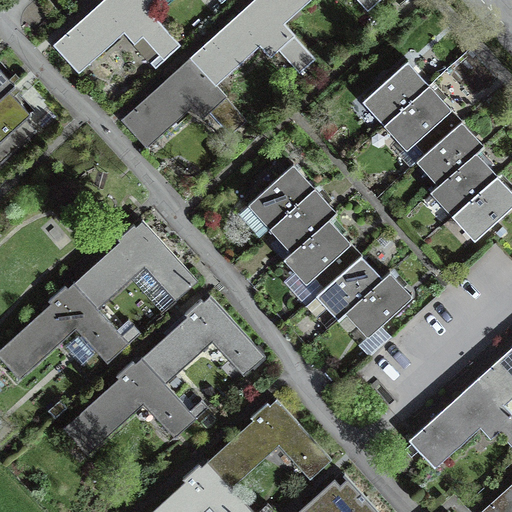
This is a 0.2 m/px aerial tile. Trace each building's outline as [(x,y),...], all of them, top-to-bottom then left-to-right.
[(185,43),(153,8),(145,0),(96,0),(93,3),(54,39),(84,71),(134,26),(166,61),(185,43)] [(320,59),(288,22),(268,0),(254,0),(229,22),(193,53),(219,84),(264,45),(274,57),(283,49),(304,73),(320,59)] [(268,0),(288,22),(313,0),(361,0),(368,7),(376,0),(268,0)] [(250,120),(219,84),(193,53),(158,82),(122,114),(149,145),(194,107),(205,120),(213,112),(233,135),(250,120)] [(408,60),(364,99),(386,123),(429,84),(418,72),(408,60)] [(0,97),(9,89),(15,83),(4,71),(0,66),(0,97)] [(446,102),(429,84),(386,123),(408,147),(415,141),(425,152),(462,120),(446,102)] [(9,89),(0,97),(0,162),(36,130),(25,118),(31,113),(19,100),(9,89)] [(471,131),(462,120),(425,152),(418,158),(440,183),(476,151),(483,144),(471,131)] [(486,163),(476,151),(440,183),(432,189),(453,213),(497,175),(486,163)] [(293,164),(250,202),(271,226),(314,188),(303,175),(293,164)] [(511,191),(509,188),(497,175),(453,213),(476,238),(511,206),(511,191)] [(325,200),(314,188),(271,226),(293,250),(328,218),(336,212),(325,200)] [(116,240),(75,278),(102,308),(135,277),(145,288),(158,276),(178,298),(200,278),(143,216),(116,240)] [(293,250),(285,256),(308,281),(315,274),(326,286),(361,254),(343,235),(328,218),(293,250)] [(511,256),(499,240),(472,262),(491,286),(511,269),(511,256)] [(326,286),(318,292),(339,316),(347,310),(382,278),(372,267),(361,254),(326,286)] [(382,278),(347,310),(369,334),(412,295),(402,284),(390,271),(382,278)] [(133,341),(102,308),(75,278),(47,302),(0,345),(0,353),(24,379),(80,328),(110,362),(133,341)] [(183,317),(144,352),(170,381),(216,341),(244,373),(267,353),(213,292),(183,317)] [(511,347),(483,372),(510,403),(511,400),(511,347)] [(199,415),(170,381),(144,352),(113,378),(63,422),(90,452),(148,402),(177,435),(199,415)] [(511,404),(510,403),(483,372),(451,401),(412,435),(440,466),(485,426),(494,436),(503,428),(511,439),(511,404)] [(251,421),(211,457),(237,486),(284,444),(314,477),(337,457),(281,395),(251,421)] [(61,399),(49,410),(55,417),(67,406),(61,399)] [(260,511),(237,486),(211,457),(180,485),(150,511),(209,511),(213,509),(215,511),(260,511)] [(379,511),(342,470),(294,511),(379,511)] [(128,474),(116,484),(122,492),(135,481),(128,474)] [(511,511),(511,480),(478,510),(480,511),(511,511)]
